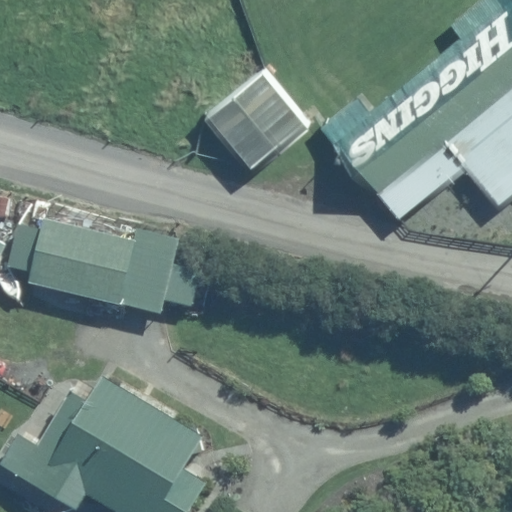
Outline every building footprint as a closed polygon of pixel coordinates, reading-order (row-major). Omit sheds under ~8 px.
[(352,164),(511,37),(511,5),(507,0),(470,0),(451,16),(461,30),(366,106),(356,93),(319,123),(352,164)] [(499,207),(511,196),(511,37),(352,164),(399,222),(467,167),(499,207)] [(267,60),(202,112),(250,172),(314,120),(267,60)] [(140,238),(45,217),(41,233),(17,227),(8,269),(32,274),(30,285),(162,314),(180,233),(143,225),(140,238)] [(114,511),(196,511),(212,486),(184,469),(202,438),(82,365),(37,440),(20,430),(0,462),(0,465),(77,511),(87,495),(114,511)]
